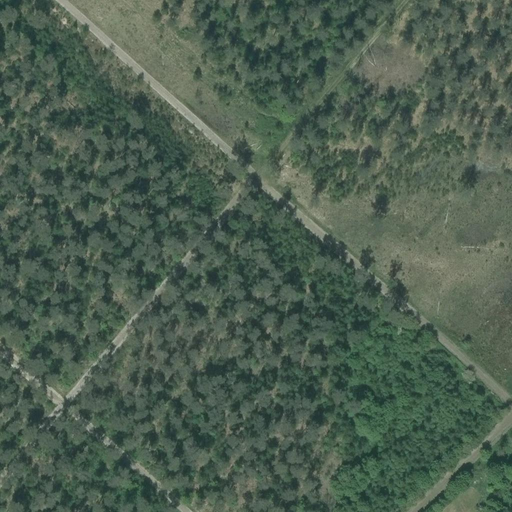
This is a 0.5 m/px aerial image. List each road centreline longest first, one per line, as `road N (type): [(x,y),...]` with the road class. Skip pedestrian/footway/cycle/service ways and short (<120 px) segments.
road 1 (track): [(511,405),(255,177),(0,474)]
road 2 (track): [(52,0),(255,177),(407,0)]
road 3 (track): [(180,511),(0,352)]
road 4 (track): [(511,414),(413,511)]
